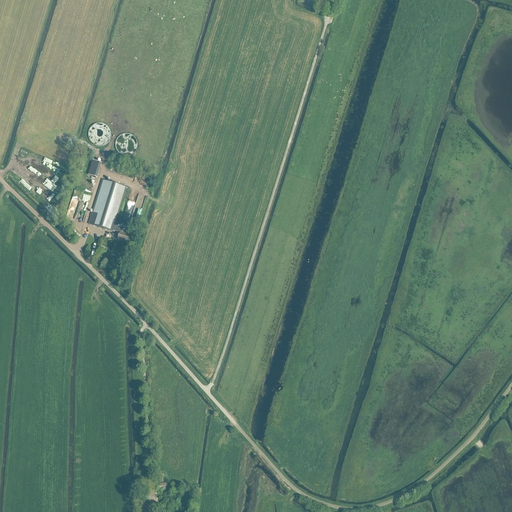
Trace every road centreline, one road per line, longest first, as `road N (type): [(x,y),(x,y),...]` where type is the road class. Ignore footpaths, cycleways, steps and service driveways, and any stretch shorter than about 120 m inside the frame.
road 1 (unclassified): [(209,393),(330,17)]
road 2 (unclassified): [(340,508),(401,496),(422,482),(476,433),(511,385)]
road 3 (unclassified): [(147,326),(0,178)]
road 4 (unclassified): [(340,508),(287,483),(209,393)]
road 5 (unclassified): [(149,490),(141,334),(147,326)]
